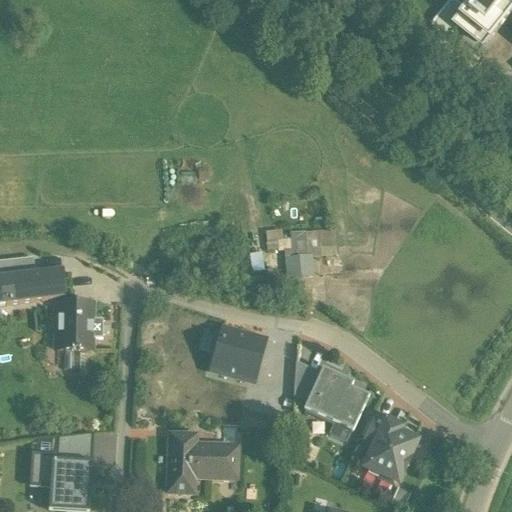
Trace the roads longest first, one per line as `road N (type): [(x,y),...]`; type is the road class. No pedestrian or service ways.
road 1 (residential): [(135,278),(330,338),(491,458)]
road 2 (residential): [(117,511),(135,278)]
road 3 (residential): [(0,246),(89,250),(135,278)]
